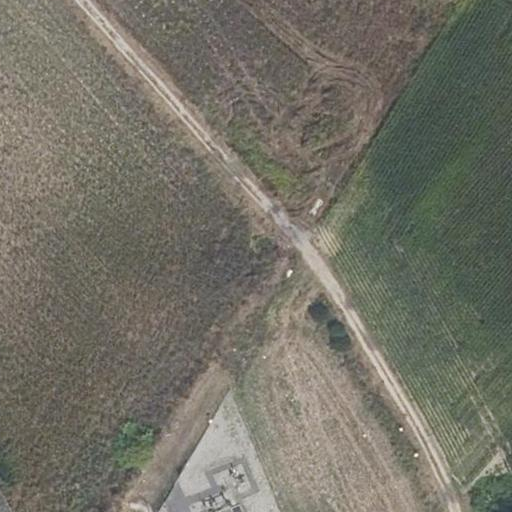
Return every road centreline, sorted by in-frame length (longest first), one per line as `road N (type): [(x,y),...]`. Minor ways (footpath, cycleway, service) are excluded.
road 1 (track): [(85,0),(306,242),(399,395),(454,511)]
road 2 (track): [(135,511),(446,0)]
